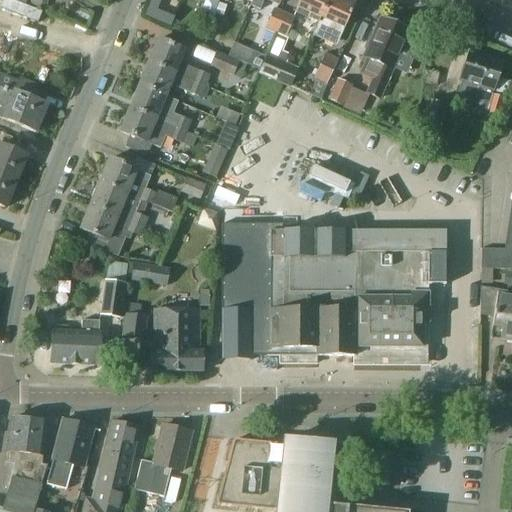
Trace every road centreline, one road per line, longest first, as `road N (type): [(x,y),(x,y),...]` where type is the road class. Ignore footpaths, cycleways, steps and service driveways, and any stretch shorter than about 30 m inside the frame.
road 1 (secondary): [(1,393),(414,397),(511,411)]
road 2 (residential): [(124,0),(33,227),(1,393)]
